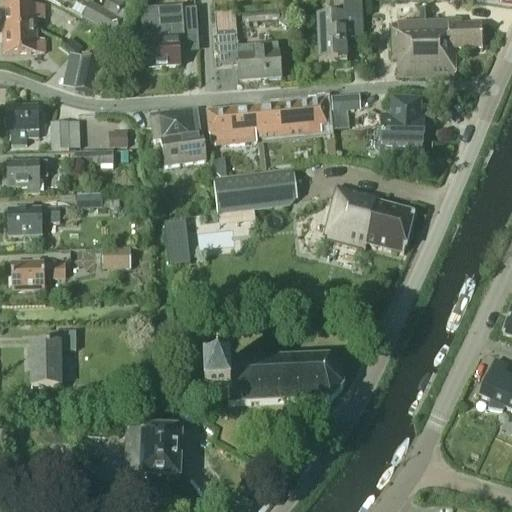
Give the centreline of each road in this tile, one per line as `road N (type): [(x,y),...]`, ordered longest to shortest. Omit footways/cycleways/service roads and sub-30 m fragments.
road 1 (residential): [(494,92),(339,90),(124,108),(0,81)]
road 2 (residential): [(276,511),(344,430),(494,92)]
road 3 (residential): [(410,468),(511,263)]
